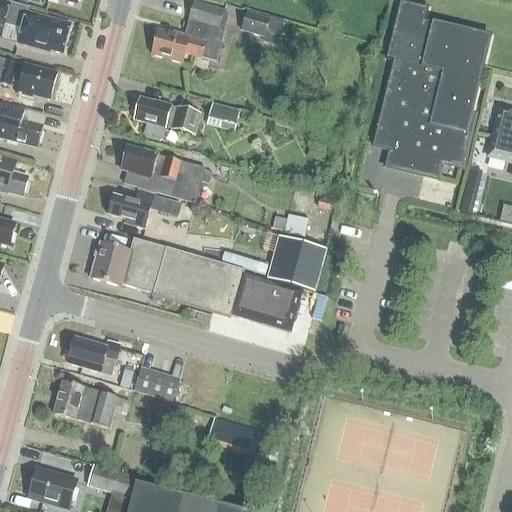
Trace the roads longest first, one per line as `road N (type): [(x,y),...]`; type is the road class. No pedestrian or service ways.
road 1 (unclassified): [(511,373),(357,343),(274,359),(45,297)]
road 2 (tertiary): [(45,297),(122,0)]
road 3 (tertiary): [(0,454),(45,297)]
